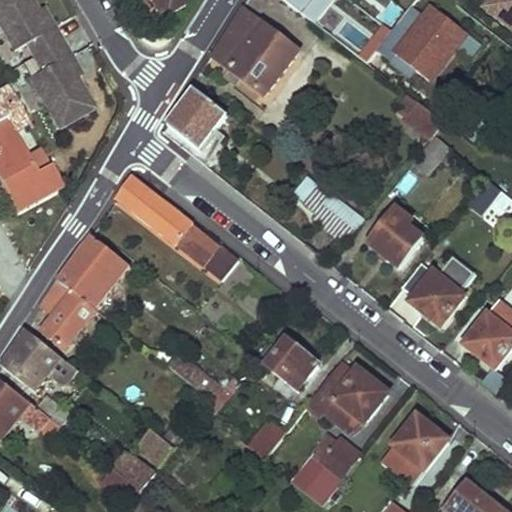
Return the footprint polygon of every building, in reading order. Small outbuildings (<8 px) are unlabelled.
[(61,130),(92,111),(76,82),(64,62),(70,59),(53,30),(48,33),(36,13),(28,0),(0,0),(0,24),(16,52),(25,46),(42,75),(32,81),(61,130)] [(150,0),(151,2),(160,17),(188,0),(150,0)] [(281,0),(303,16),(316,0),(281,0)] [(423,0),(381,50),(427,89),(458,54),(468,62),(483,45),(430,0),(423,0)] [(511,0),(484,0),(480,5),(511,30),(511,0)] [(42,10),(36,13),(48,33),(53,30),(42,10)] [(263,97),(265,99),(298,54),(242,13),(213,59),(229,71),(263,97)] [(70,59),(64,62),(76,82),(81,79),(70,59)] [(229,71),(223,80),(256,106),(263,97),(229,71)] [(0,96),(0,182),(18,215),(63,188),(41,149),(28,157),(18,139),(10,125),(23,117),(8,92),(0,96)] [(167,131),(198,154),(225,117),(195,94),(167,131)] [(419,105),(408,119),(434,140),(436,136),(445,124),(419,105)] [(10,125),(18,139),(30,131),(23,117),(10,125)] [(416,161),(431,174),(451,149),(436,136),(434,140),(416,161)] [(205,237),(131,180),(117,201),(219,278),(223,281),(239,261),(220,247),(216,252),(202,242),(205,237)] [(468,208),(482,220),(491,210),(503,193),(489,181),(468,208)] [(314,221),(345,247),(367,221),(334,196),(329,201),(317,192),(307,205),(319,214),(314,221)] [(491,210),(501,216),(511,203),(511,200),(503,193),(491,210)] [(368,246),(400,273),(424,241),(408,229),(414,223),(396,210),(368,246)] [(59,282),(97,313),(131,272),(92,239),(59,282)] [(411,304),(440,327),(463,300),(458,296),(473,277),(454,261),(437,279),(433,276),(411,304)] [(45,336),(65,352),(97,313),(59,282),(41,308),(55,320),(45,336)] [(465,347),(495,372),(511,349),(511,314),(498,303),(465,347)] [(4,369),(35,393),(62,359),(29,333),(4,369)] [(267,370),(299,394),(320,368),(288,342),(267,370)] [(170,371),(214,405),(225,391),(181,355),(170,371)] [(78,398),(91,377),(64,361),(51,382),(78,398)] [(327,413),(353,435),(367,423),(389,396),(359,371),(356,376),(344,366),(324,391),(335,401),(327,413)] [(0,441),(1,442),(22,417),(40,431),(50,419),(36,409),(0,380),(0,441)] [(314,403),(327,413),(335,401),(324,391),(314,403)] [(50,419),(62,429),(71,418),(44,399),(36,409),(50,419)] [(386,463),(401,474),(413,461),(425,471),(449,442),(419,420),(386,463)] [(248,448),(264,461),(286,434),(270,422),(248,448)] [(163,442),(176,452),(185,441),(172,431),(163,442)] [(140,450),(162,468),(176,452),(163,442),(153,433),(140,450)] [(316,455),(346,480),(360,459),(340,442),(337,446),(329,439),(316,455)] [(293,483),(324,508),(346,480),(316,455),(293,483)] [(401,474),(414,485),(425,471),(413,461),(401,474)] [(103,484),(131,505),(143,491),(115,469),(103,484)] [(444,511),(504,511),(468,483),(444,511)]
